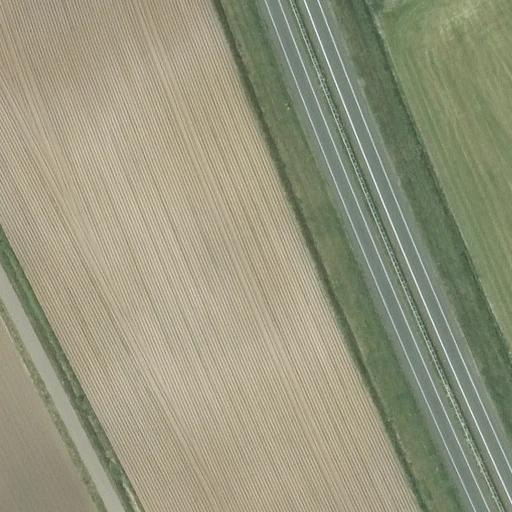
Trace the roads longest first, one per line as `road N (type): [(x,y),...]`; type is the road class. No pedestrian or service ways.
road 1 (trunk): [(270,0),(481,511)]
road 2 (trunk): [(511,482),(418,279),(311,0)]
road 3 (unclassified): [(0,278),(114,511)]
